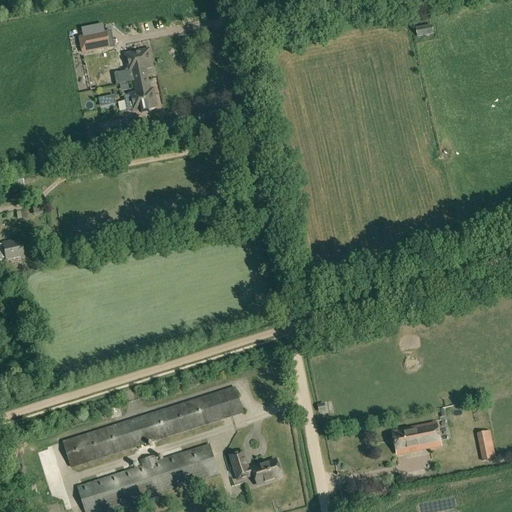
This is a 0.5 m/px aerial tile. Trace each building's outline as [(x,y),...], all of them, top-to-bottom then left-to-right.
[(433,24),(416,27),(417,37),(433,34),(433,24)] [(109,48),(106,33),(80,38),(83,53),(109,48)] [(127,63),(129,72),(141,69),(142,73),(146,72),(145,69),(152,67),(149,51),(147,50),(128,54),(130,63),(127,63)] [(153,95),(151,96),(146,72),(142,73),(141,69),(129,72),(132,71),(136,93),(129,95),(129,96),(124,97),(127,112),(132,111),(132,112),(140,110),(141,113),(148,111),(148,109),(156,107),(153,95)] [(115,96),(99,99),(101,108),(117,105),(115,96)] [(102,141),(123,137),(120,121),(99,126),(102,141)] [(9,178),(11,189),(23,187),(24,186),(22,176),(9,178)] [(0,260),(1,261),(1,259),(5,258),(5,261),(23,257),(19,241),(11,243),(11,242),(2,244),(2,245),(0,245),(0,260)] [(235,388),(64,443),(72,468),(243,413),(235,388)] [(396,457),(442,448),(437,423),(391,432),(396,457)] [(82,485),(77,487),(85,511),(102,511),(219,475),(210,445),(158,461),(156,456),(140,461),(142,466),(97,481),(95,477),(81,481),(82,485)] [(248,450),(252,465),(268,461),(265,446),(248,450)] [(494,449),(481,452),(483,461),(496,459),(494,449)] [(282,478),(276,461),(249,470),(243,452),(230,456),(238,481),(254,476),(258,486),(282,478)]
